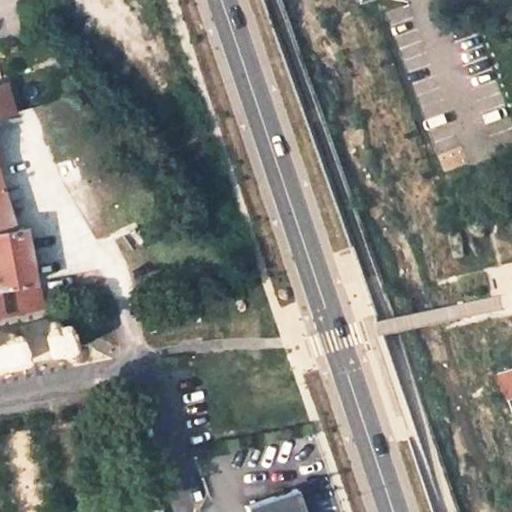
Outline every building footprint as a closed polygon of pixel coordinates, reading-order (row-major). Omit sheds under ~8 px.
[(6,83),(0,84),(0,114),(15,112),(6,83)] [(0,114),(0,139),(22,133),(15,112),(0,114)] [(0,186),(0,285),(32,280),(23,225),(13,227),(0,186)] [(473,227),(484,240),(492,220),(485,215),(473,227)] [(132,219),(116,231),(137,263),(159,260),(143,234),(132,219)] [(463,228),(451,231),(457,258),(469,255),(463,228)] [(0,310),(41,304),(36,280),(32,280),(0,285),(0,310)] [(72,322),(41,329),(47,355),(78,348),(72,322)] [(19,333),(0,337),(0,366),(26,361),(19,333)] [(511,370),(500,374),(511,400),(511,399),(511,370)] [(305,511),(298,488),(247,504),(249,511),(305,511)]
